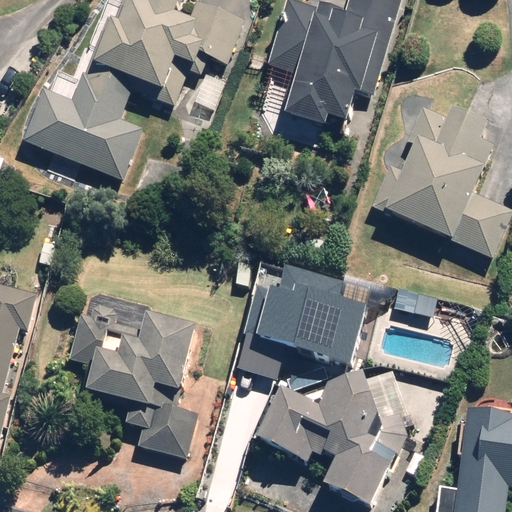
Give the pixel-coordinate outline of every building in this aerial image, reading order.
[(226,75),(245,31),(171,0),(155,0),(151,11),(125,0),(116,0),(71,108),(47,98),(25,150),(50,160),(45,172),(74,185),(79,172),(122,190),(145,136),(126,128),(139,98),(163,108),(179,71),(198,79),(204,66),(226,75)] [(406,0),(351,0),(345,22),(290,6),(271,74),(298,82),(285,127),(327,139),(330,131),(348,136),(357,107),(367,110),(383,50),(392,52),(406,0)] [(393,168),(371,213),(488,270),(511,220),(511,217),(475,200),(498,153),(483,146),(490,133),(453,115),(446,129),(421,117),(406,148),(413,152),(403,173),(393,168)] [(0,188),(9,165),(0,162),(0,188)] [(256,271),(243,267),(238,289),(251,293),(256,271)] [(32,339),(41,299),(0,290),(0,446),(1,447),(25,337),(32,339)] [(195,333),(98,314),(95,327),(74,323),(65,368),(87,372),(81,402),(144,414),(136,456),(191,466),(200,417),(155,408),(157,398),(181,402),(195,333)] [(233,363),(229,379),(258,386),(262,370),(233,363)] [(367,385),(365,380),(297,405),(280,398),(256,449),(307,473),(313,459),(336,467),(325,496),(368,511),(376,511),(392,469),(375,463),(379,453),(410,445),(407,433),(417,430),(413,417),(407,419),(394,376),(367,385)] [(254,391),(232,384),(222,416),(244,423),(254,391)] [(511,419),(467,414),(458,496),(439,493),(437,511),(507,511),(509,499),(511,499),(511,419)]
